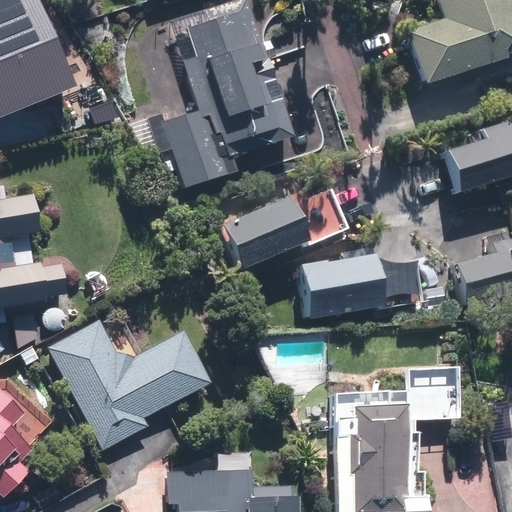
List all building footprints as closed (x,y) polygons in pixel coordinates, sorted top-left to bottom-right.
[(0,0),(0,113),(68,87),(34,0),(0,0)] [(284,135),(241,0),(179,20),(192,60),(181,64),(197,114),(165,124),(184,184),(228,170),(223,155),(284,135)] [(403,36),(419,85),(511,55),(511,34),(510,30),(511,29),(501,0),(434,0),(442,23),(403,36)] [(441,154),(454,194),(511,174),(511,121),(466,136),(469,144),(441,154)] [(0,311),(64,304),(58,257),(10,263),(7,239),(37,235),(33,195),(0,198),(0,311)] [(216,227),(235,271),(300,243),(281,199),(216,227)] [(448,265),(459,307),(511,293),(511,240),(489,246),(491,255),(448,265)] [(295,270),(305,320),(375,308),(366,257),(295,270)] [(42,339),(31,319),(8,332),(26,366),(33,362),(25,348),(42,339)] [(44,350),(99,451),(144,427),(138,417),(203,382),(176,333),(118,364),(95,322),(44,350)] [(39,383),(23,396),(39,415),(55,402),(39,383)] [(16,463),(29,449),(5,426),(19,411),(0,394),(0,500),(26,472),(16,463)] [(398,500),(394,406),(342,408),(343,437),(330,438),(332,511),(417,511),(417,500),(398,500)] [(246,471),(163,473),(164,505),(176,504),(176,511),(285,511),(285,488),(246,489),(246,471)]
